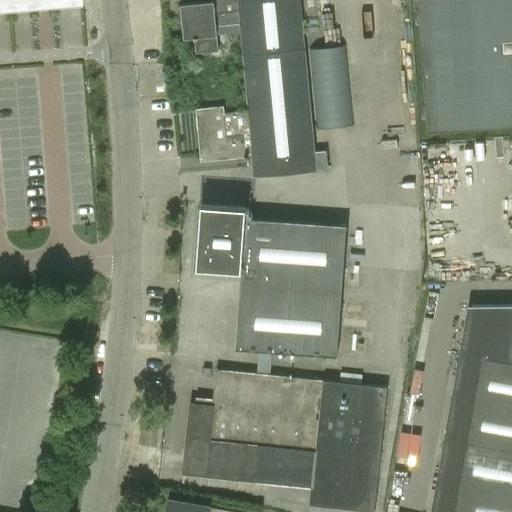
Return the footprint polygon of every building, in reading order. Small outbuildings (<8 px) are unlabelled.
[(0,0),(0,28),(77,23),(75,0),(0,0)] [(211,0),(212,2),(181,5),(184,39),(194,38),(196,54),(219,52),(217,35),(240,32),(254,177),(318,171),(317,170),(328,169),(326,150),(316,151),(300,0),(211,0)] [(511,0),(418,0),(428,131),(511,125),(511,0)] [(201,161),(252,157),(247,111),(224,113),(224,107),(196,109),(201,161)] [(347,226),(245,218),(246,208),(201,205),(197,269),(242,272),(236,349),(337,356),(347,226)] [(511,305),(472,306),(450,427),(434,511),(511,511),(511,362),(510,362),(511,352),(511,305)] [(217,370),(213,405),(190,403),(183,474),(311,487),(309,505),(374,511),(387,388),(323,381),(217,370)] [(232,511),(209,508),(209,507),(170,500),(167,511),(232,511)]
